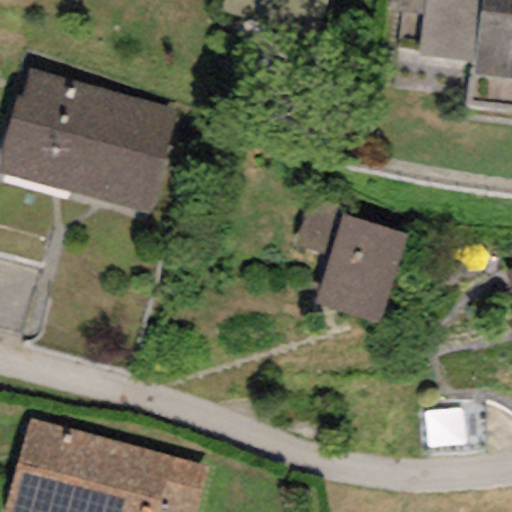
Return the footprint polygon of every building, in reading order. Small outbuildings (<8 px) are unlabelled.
[(222,0),(220,8),(314,35),(324,0),(222,0)] [(511,0),(397,0),(396,12),(401,13),(397,50),(417,53),(416,56),(470,63),(465,105),(511,111),(511,0)] [(182,114),(24,71),(0,157),(0,174),(154,216),(182,114)] [(294,243),(328,257),(344,218),(348,208),(313,194),(294,243)] [(407,239),(344,218),(328,257),(314,302),(378,324),(407,239)] [(194,511),(206,467),(26,421),(2,511),(194,511)]
